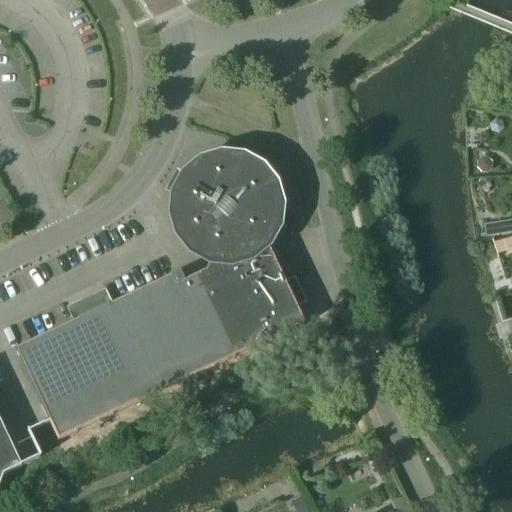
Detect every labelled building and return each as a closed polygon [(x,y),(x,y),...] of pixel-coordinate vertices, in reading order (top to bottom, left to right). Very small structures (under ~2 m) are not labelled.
[(487,174),(492,170),(492,163),(488,158),(481,158),(476,163),(476,169),(481,174),(487,174)] [(206,273),(193,279),(232,360),(304,326),(266,246),(276,228),(278,208),(273,188),(260,172),(242,162),(221,160),(202,166),(186,179),(176,196),(174,217),(179,236),(192,252),(209,262),(206,273)] [(511,220),(494,224),(496,237),(511,233),(511,220)] [(232,360),(193,279),(183,283),(179,274),(108,308),(103,298),(74,311),(79,321),(15,351),(58,442),(232,360)] [(0,484),(3,476),(21,468),(0,424),(0,484)]
